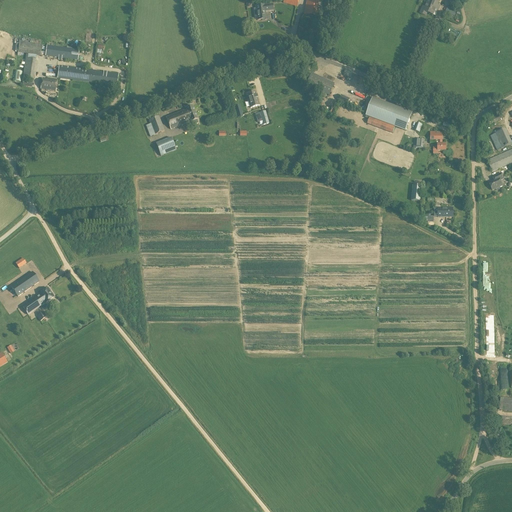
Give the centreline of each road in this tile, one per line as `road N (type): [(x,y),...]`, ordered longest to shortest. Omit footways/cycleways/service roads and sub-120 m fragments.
road 1 (unclassified): [(0,240),(34,210),(9,160),(286,48),(474,115)]
road 2 (track): [(267,511),(67,265),(34,210)]
road 3 (unclassified): [(474,115),(482,426)]
